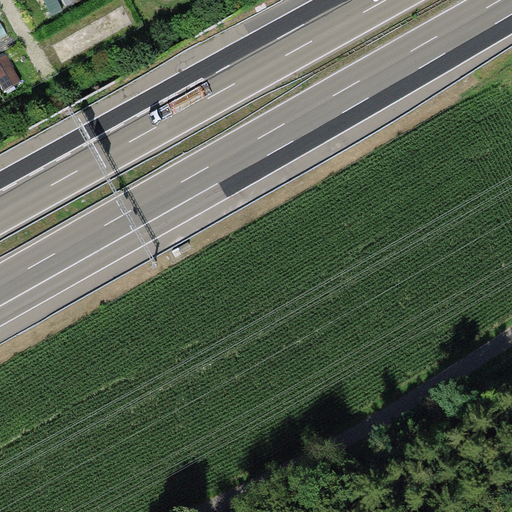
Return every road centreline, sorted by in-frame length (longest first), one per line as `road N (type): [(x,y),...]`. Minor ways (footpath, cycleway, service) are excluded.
road 1 (motorway): [(0,294),(511,2)]
road 2 (unclassified): [(511,340),(191,511)]
road 3 (motorway): [(365,0),(87,153)]
